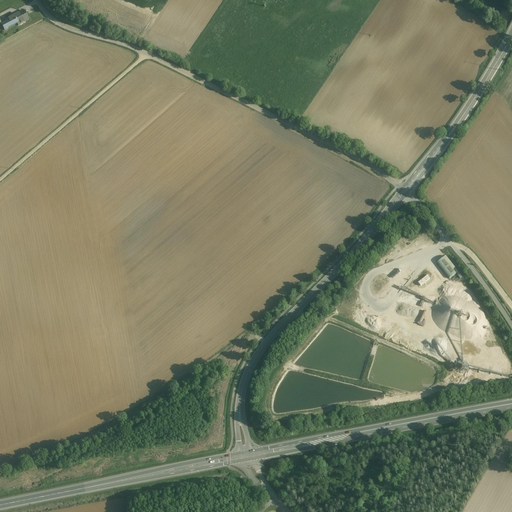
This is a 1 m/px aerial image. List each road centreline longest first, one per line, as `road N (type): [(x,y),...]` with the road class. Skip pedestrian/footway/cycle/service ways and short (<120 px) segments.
road 1 (secondary): [(404,191),(255,357),(239,405),(246,456)]
road 2 (residential): [(145,54),(344,151),(404,191)]
road 3 (trunk): [(246,456),(511,405)]
road 4 (primary): [(0,505),(246,456)]
road 5 (residential): [(0,180),(145,54)]
road 6 (secondary): [(511,35),(404,191)]
road 7 (residential): [(404,191),(511,325)]
road 8 (residential): [(36,0),(55,22),(145,54)]
